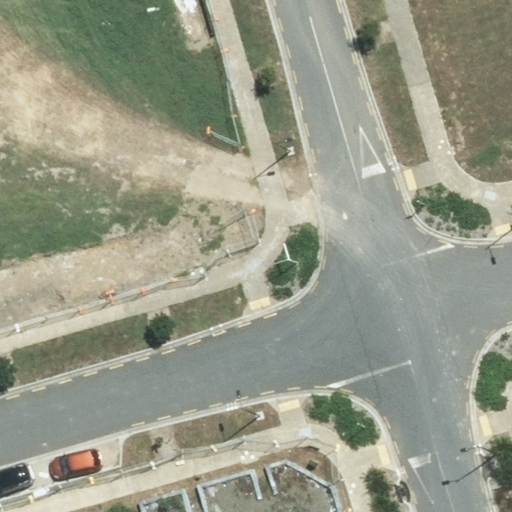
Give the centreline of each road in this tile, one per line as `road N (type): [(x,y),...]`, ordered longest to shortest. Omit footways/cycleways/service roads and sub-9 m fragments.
road 1 (residential): [(0,412),(386,303)]
road 2 (residential): [(298,0),(386,303)]
road 3 (residential): [(386,303),(445,511)]
road 4 (residential): [(386,303),(511,267)]
